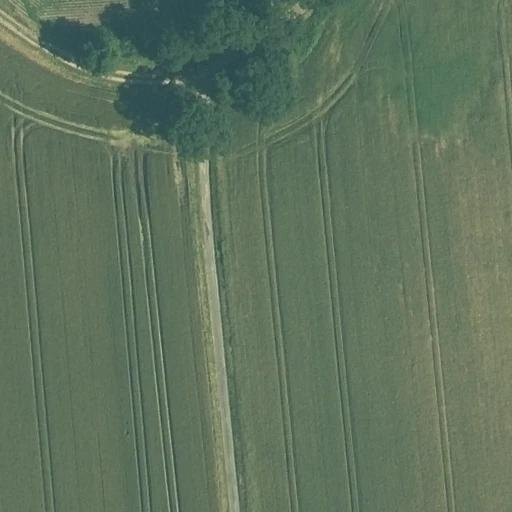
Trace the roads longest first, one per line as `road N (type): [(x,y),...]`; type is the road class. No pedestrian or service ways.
road 1 (residential): [(298,0),(235,54),(192,76),(233,511)]
road 2 (track): [(0,12),(78,64),(192,76)]
